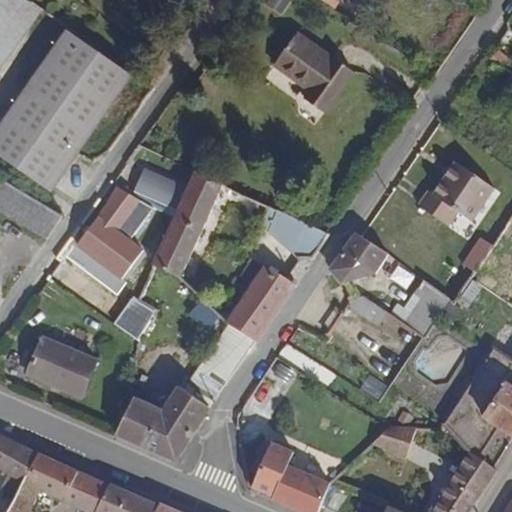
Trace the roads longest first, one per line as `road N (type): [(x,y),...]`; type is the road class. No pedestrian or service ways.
road 1 (residential): [(202,501),(214,474),(220,411),(502,0)]
road 2 (residential): [(0,322),(230,0)]
road 3 (secondary): [(0,413),(202,501)]
